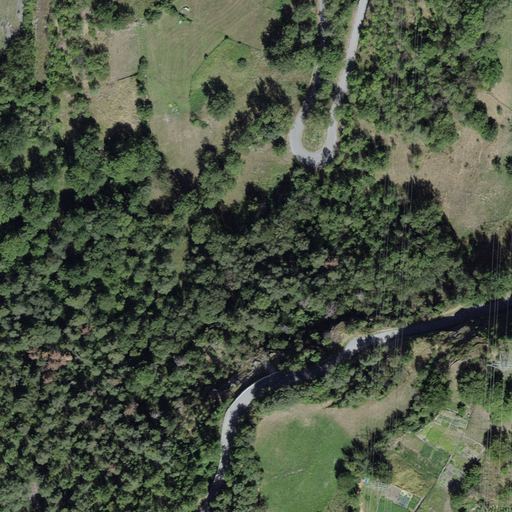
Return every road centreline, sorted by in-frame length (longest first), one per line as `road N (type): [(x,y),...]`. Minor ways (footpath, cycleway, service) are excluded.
road 1 (unclassified): [(511,303),(402,333),(250,392),(237,410),(207,511)]
road 2 (unclassified): [(319,0),(310,63),(288,124),(298,147),(324,135),(361,0)]
